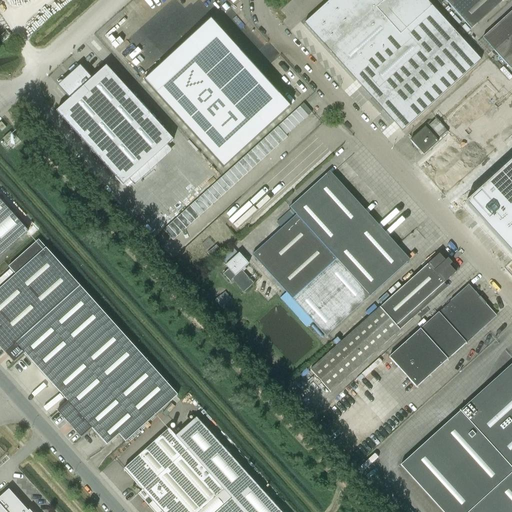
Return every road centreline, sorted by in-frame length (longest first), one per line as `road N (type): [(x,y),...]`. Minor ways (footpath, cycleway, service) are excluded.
road 1 (unclassified): [(511,289),(270,28),(259,0)]
road 2 (unclassified): [(117,511),(0,379)]
road 3 (unknown): [(511,302),(409,398),(390,400)]
road 4 (unclassified): [(7,100),(116,0)]
